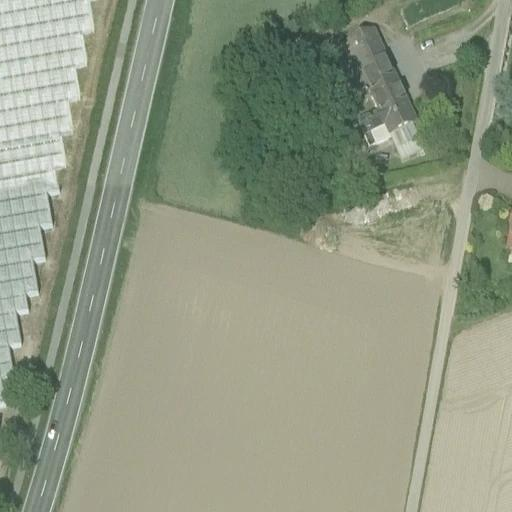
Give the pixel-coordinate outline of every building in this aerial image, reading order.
[(0,0),(0,158),(25,300),(38,298),(32,266),(45,264),(39,233),(52,230),(46,199),(59,197),(53,165),(66,163),(60,131),(73,129),(67,98),(80,95),(74,64),(87,62),(81,30),(94,28),(89,0),(0,0)] [(405,105),(372,36),(346,48),(354,64),(367,93),(378,117),(378,116),(379,118),(405,105)] [(346,48),(332,55),(339,71),(354,64),(346,48)] [(354,64),(339,71),(353,100),(367,93),(354,64)] [(306,66),(280,78),(294,108),(320,97),(306,66)] [(405,105),(379,118),(385,131),(364,141),(369,151),(390,141),(402,166),(424,156),(412,131),(416,129),(405,105)] [(378,117),(357,126),(364,141),(385,131),(379,118),(378,116),(378,117)] [(0,158),(0,304),(25,300),(0,158)] [(25,300),(0,304),(0,409),(5,409),(1,385),(14,383),(8,352),(21,350),(15,318),(28,316),(25,300)]
